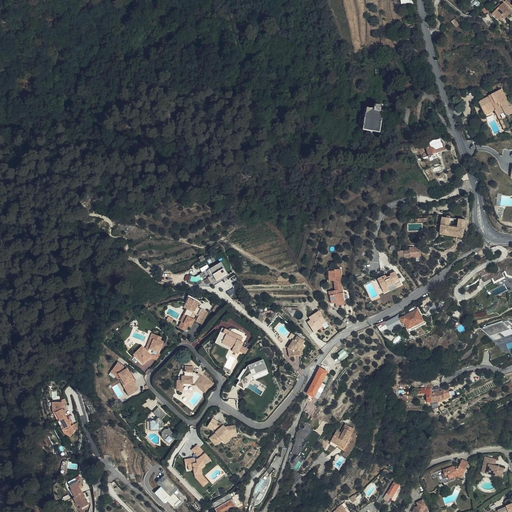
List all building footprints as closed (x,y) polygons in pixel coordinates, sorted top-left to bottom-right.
[(511,12),(511,7),(505,1),(495,12),(504,20),(511,12)] [(455,19),(452,21),(457,27),(460,25),(455,19)] [(494,109),(497,114),(503,111),(506,117),(511,114),(511,109),(509,102),(507,103),(501,90),(488,95),(489,98),(479,102),(482,110),(488,108),(490,110),(494,109)] [(380,105),(375,104),(374,108),(366,107),(365,115),(360,115),(359,123),(363,124),(363,129),(371,130),(371,132),(379,133),(382,110),(379,110),(380,105)] [(442,142),(441,139),(433,142),(430,142),(431,144),(426,146),(429,156),(433,155),(432,152),(434,151),(445,148),(443,141),(442,142)] [(385,158),(387,151),(381,150),(381,152),(373,151),(372,160),(373,161),(374,162),(379,163),(380,158),(385,158)] [(343,174),(340,169),(331,174),(334,179),(343,174)] [(463,236),(464,230),(466,220),(457,218),(457,220),(459,221),(458,226),(449,224),(450,220),(453,221),(454,218),(443,217),(442,223),(440,238),(457,241),(457,237),(462,237),(463,236)] [(408,249),(398,250),(399,257),(409,255),(410,258),(421,256),(419,243),(408,244),(408,249)] [(212,285),(229,276),(221,261),(210,268),(208,264),(200,268),(201,271),(187,279),(190,286),(207,277),(212,285)] [(330,273),(325,274),(326,284),(331,284),(333,293),(327,294),(330,306),(335,305),(339,304),(339,303),(343,302),(344,308),(345,317),(349,316),(346,295),(341,295),(340,294),(339,290),(337,271),(330,272),(330,273)] [(376,278),(381,289),(387,286),(387,285),(394,282),(396,286),(401,284),(395,271),(390,274),(390,275),(386,277),(385,275),(383,275),(376,278)] [(198,304),(196,303),(189,299),(187,302),(190,304),(187,308),(190,310),(187,315),(184,314),(180,320),(182,321),(179,327),(185,331),(188,325),(191,326),(194,320),(202,324),(208,312),(201,308),(200,309),(196,307),(198,304)] [(219,313),(223,307),(217,304),(213,310),(219,313)] [(401,319),(403,323),(405,322),(410,331),(425,323),(417,309),(401,319)] [(322,327),(326,324),(319,313),(309,320),(310,322),(308,324),(314,335),(323,328),(322,327)] [(384,321),(376,325),(381,331),(387,329),(384,321)] [(511,348),(511,322),(510,321),(481,331),(494,342),(505,340),(511,349),(511,348)] [(242,340),(223,329),(220,333),(215,330),(210,339),(238,354),(242,345),(240,344),(242,340)] [(142,364),(146,360),(150,357),(151,357),(154,355),(157,355),(161,342),(159,341),(160,337),(152,334),(150,340),(152,341),(149,348),(146,350),(144,348),(142,347),(134,355),(142,364)] [(150,340),(152,334),(151,334),(146,346),(144,348),(146,350),(149,348),(152,341),(150,340)] [(297,350),(302,344),(304,341),(298,335),(294,339),(293,339),(287,346),(287,350),(287,355),(297,355),(297,350)] [(237,356),(238,354),(210,339),(209,342),(237,356)] [(134,355),(142,347),(141,345),(132,353),(134,355)] [(241,349),(238,354),(244,357),(248,352),(241,349)] [(342,358),(347,353),(344,349),(338,353),(342,358)] [(155,363),(160,358),(160,357),(157,355),(154,355),(151,357),(150,357),(146,360),(147,362),(149,360),(150,360),(150,359),(151,359),(152,359),(152,360),(155,363)] [(119,362),(114,369),(120,374),(122,378),(120,379),(129,394),(138,389),(134,382),(136,381),(130,369),(127,370),(125,369),(126,368),(119,362)] [(212,383),(203,374),(202,375),(199,371),(197,369),(196,369),(196,364),(187,363),(187,369),(191,369),(191,373),(183,372),(183,377),(178,376),(177,385),(183,386),(184,379),(194,380),(195,379),(205,390),(212,383)] [(322,365),(315,379),(322,383),(329,368),(322,365)] [(120,374),(114,369),(112,372),(120,379),(122,378),(120,374)] [(322,383),(315,379),(314,381),(307,394),(309,395),(315,398),(322,383)] [(434,391),(433,391),(431,391),(432,401),(440,401),(451,395),(449,388),(437,390),(434,391)] [(154,412),(158,417),(161,420),(166,415),(158,408),(154,412)] [(70,418),(71,418),(69,415),(71,414),(69,410),(62,410),(62,419),(64,424),(63,425),(67,434),(69,433),(73,439),(79,443),(83,437),(81,433),(79,434),(77,431),(76,429),(74,429),(73,429),(70,422),(71,422),(71,421),(70,418)] [(171,429),(166,430),(163,427),(162,421),(161,420),(158,417),(157,418),(156,420),(156,422),(151,422),(152,432),(159,431),(162,434),(162,438),(169,445),(174,440),(173,439),(174,438),(173,436),(175,434),(171,429)] [(231,433),(237,433),(237,426),(225,428),(223,426),(215,433),(216,435),(210,440),(214,444),(217,441),(219,443),(222,441),(224,443),(229,438),(227,436),(231,433)] [(345,451),(352,438),(356,431),(346,426),(342,433),(339,431),(333,442),(336,444),(336,445),(339,447),(345,451)] [(314,438),(318,440),(320,435),(313,431),(310,437),(313,439),(314,438)] [(69,433),(67,434),(71,440),(78,445),(79,443),(73,439),(69,433)] [(238,437),(237,433),(231,433),(227,436),(229,438),(224,443),(225,444),(233,437),(238,437)] [(354,440),(352,438),(345,451),(339,447),(338,449),(346,454),(354,440)] [(194,453),(200,448),(198,445),(191,451),(194,453)] [(212,461),(200,448),(194,453),(199,459),(198,460),(198,459),(197,460),(195,461),(195,458),(185,460),(186,466),(188,465),(189,471),(194,470),(194,474),(202,473),(201,469),(205,466),(204,465),(206,463),(208,463),(212,461)] [(497,477),(502,479),(504,469),(499,468),(495,467),(495,466),(496,461),(485,458),(482,469),(487,471),(486,474),(497,477)] [(453,467),(446,470),(447,473),(444,474),(442,475),(444,480),(449,479),(449,480),(457,477),(462,479),(469,463),(462,460),(459,468),(456,467),(454,468),(453,467)] [(252,480),(259,473),(253,468),(247,475),(252,480)] [(203,476),(202,473),(194,474),(195,477),(199,482),(204,477),(203,476)] [(255,487),(251,501),(258,503),(260,503),(261,503),(263,501),(271,483),(271,481),(270,479),(269,478),(264,474),(261,477),(257,482),(255,487)] [(204,477),(199,482),(204,487),(208,482),(204,477)] [(248,481),(248,480),(246,478),(237,488),(238,488),(240,485),(242,487),(248,481)] [(93,505),(90,502),(88,503),(86,499),(87,498),(89,497),(86,493),(86,494),(81,488),(84,485),(80,479),(76,482),(77,484),(70,489),(73,492),(72,493),(77,500),(76,501),(81,508),(83,507),(86,511),(93,505)] [(389,491),(393,494),(394,495),(395,494),(400,486),(401,484),(395,480),(389,491)] [(400,486),(395,494),(398,497),(403,489),(400,486)] [(227,511),(229,511),(242,504),(237,494),(234,495),(233,492),(212,504),(215,508),(213,508),(215,511),(227,511)] [(202,506),(197,501),(193,505),(198,510),(202,506)] [(337,511),(347,511),(346,510),(350,506),(346,501),(337,510),(338,511),(337,511)] [(427,511),(423,501),(416,504),(418,507),(415,508),(414,511),(413,511),(412,511),(427,511)]
